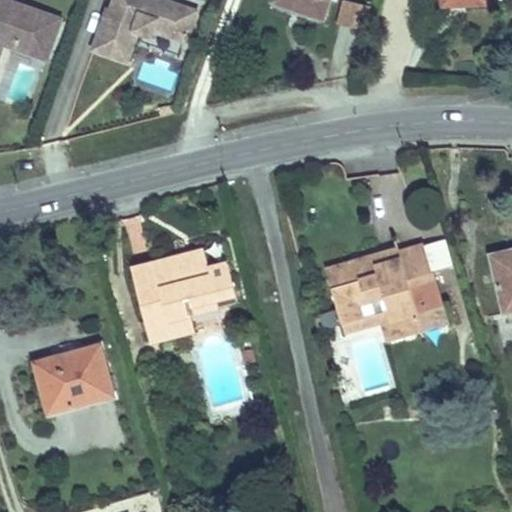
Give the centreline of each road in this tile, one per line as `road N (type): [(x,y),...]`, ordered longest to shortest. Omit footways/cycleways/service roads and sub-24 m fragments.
road 1 (tertiary): [(0,213),(396,123),(511,123)]
road 2 (unknown): [(271,147),(350,511)]
road 3 (unknown): [(199,164),(247,0)]
